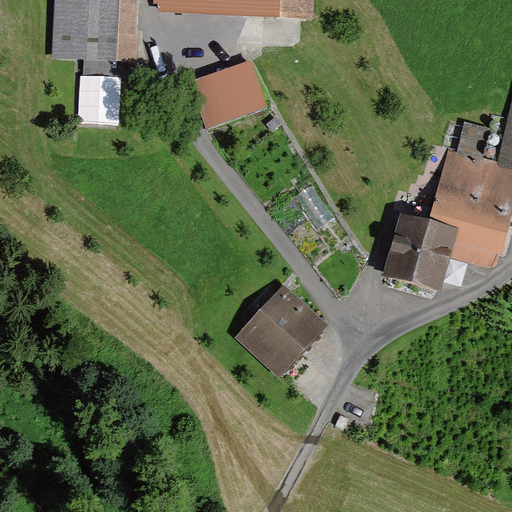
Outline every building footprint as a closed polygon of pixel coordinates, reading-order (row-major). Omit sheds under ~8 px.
[(139,0),(55,0),(53,58),(86,60),(80,194),(116,196),(122,62),(136,63),(139,0)] [(315,0),(158,0),(158,6),(315,12),(315,0)] [(252,61),(196,80),(210,125),(267,107),(252,61)] [(511,116),(504,153),(454,142),(440,206),(399,197),(381,277),(458,294),(468,251),(505,259),(511,229),(511,116)] [(329,329),(286,288),(237,338),(280,379),(329,329)]
